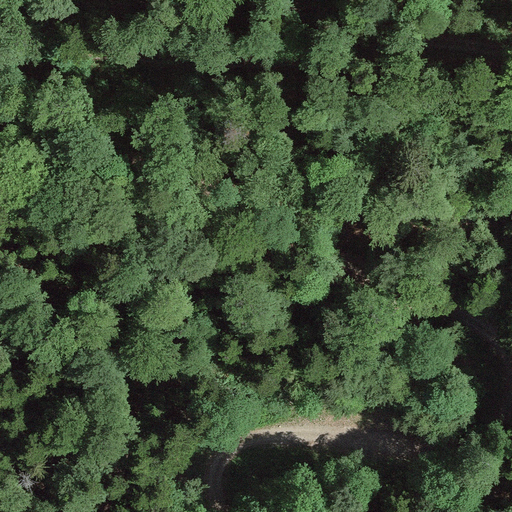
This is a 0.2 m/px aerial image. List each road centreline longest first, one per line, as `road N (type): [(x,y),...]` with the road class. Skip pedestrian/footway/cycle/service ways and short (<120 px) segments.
road 1 (track): [(0,94),(32,140),(72,161),(204,185),(483,329),(511,365)]
road 2 (track): [(0,60),(181,71),(318,71),(469,55),(511,61)]
road 3 (track): [(511,404),(492,430),(450,442),(286,437),(242,447),(217,479),(223,511)]
road 4 (track): [(37,511),(53,500),(164,474),(217,479)]
